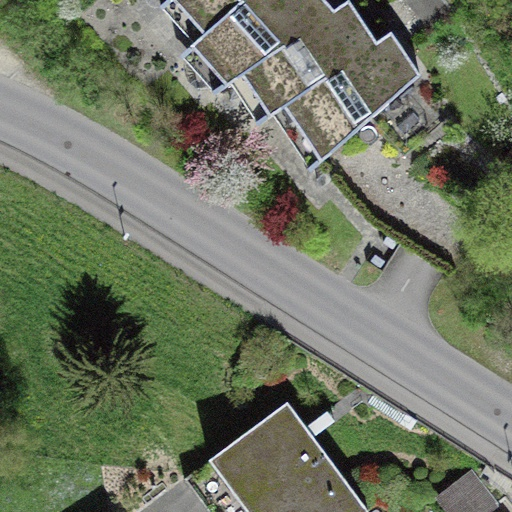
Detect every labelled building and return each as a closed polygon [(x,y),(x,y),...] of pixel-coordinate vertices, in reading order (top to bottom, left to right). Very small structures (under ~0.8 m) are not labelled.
[(208,54),(276,0),(188,0),(172,15),(208,54)] [(245,94),(340,22),(319,0),(276,0),(208,54),(200,61),(234,103),(245,94)] [(289,125),(383,56),(354,11),(340,22),(245,94),(276,135),(289,125)] [(325,171),(432,87),(398,45),(383,56),(289,125),(325,171)] [(511,152),(501,165),(511,174),(511,152)] [(365,511),(287,405),(187,478),(212,511),(365,511)] [(499,511),(501,510),(468,472),(428,507),(431,511),(499,511)]
